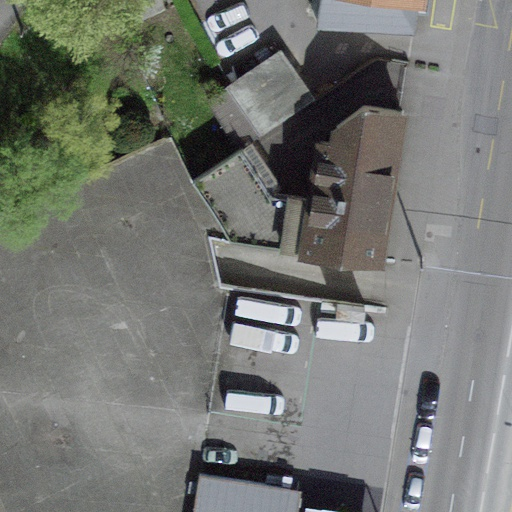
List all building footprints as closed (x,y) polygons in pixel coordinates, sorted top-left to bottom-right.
[(433,0),(331,0),(331,2),(431,16),(433,0)] [(322,104),(286,51),(233,87),(269,140),(322,104)] [(403,264),(420,114),(331,104),(314,253),(403,264)] [(292,511),(296,491),(186,474),(180,511),(292,511)] [(296,491),(292,511),(344,511),(346,498),(296,491)]
